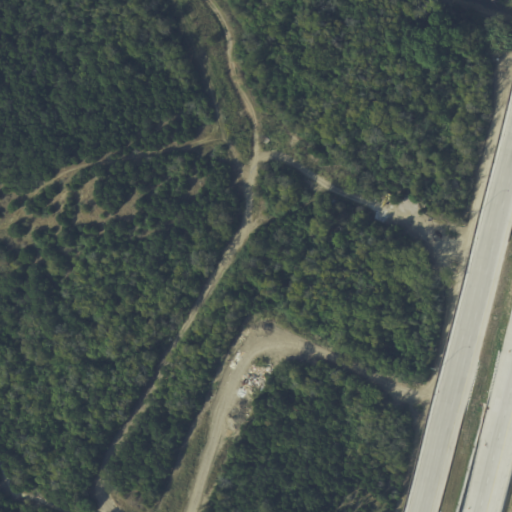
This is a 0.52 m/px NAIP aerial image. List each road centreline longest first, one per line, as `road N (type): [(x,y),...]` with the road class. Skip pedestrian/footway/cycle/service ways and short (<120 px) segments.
road 1 (secondary): [(494,244),(426,511)]
road 2 (motorway): [(511,389),(480,511)]
